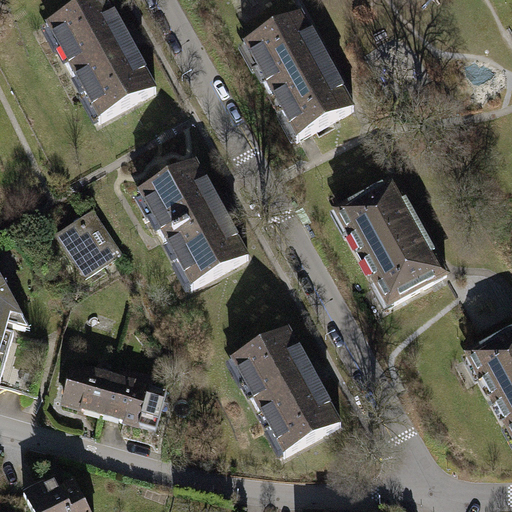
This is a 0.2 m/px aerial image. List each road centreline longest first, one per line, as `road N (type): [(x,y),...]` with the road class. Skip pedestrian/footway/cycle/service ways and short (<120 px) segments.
road 1 (residential): [(158,0),(431,495)]
road 2 (residential): [(0,426),(220,484),(431,495)]
